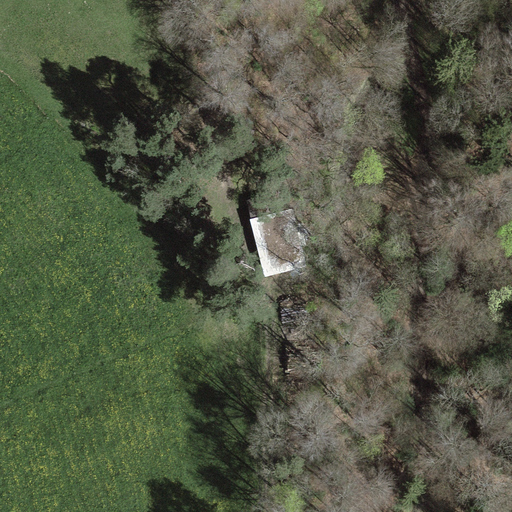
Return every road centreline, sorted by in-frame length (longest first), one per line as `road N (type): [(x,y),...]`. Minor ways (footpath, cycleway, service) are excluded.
road 1 (track): [(398,0),(398,25),(437,151),(419,296),(425,440),(416,511)]
road 2 (track): [(231,0),(234,199),(270,310),(266,416)]
road 3 (track): [(273,511),(266,416),(238,359)]
